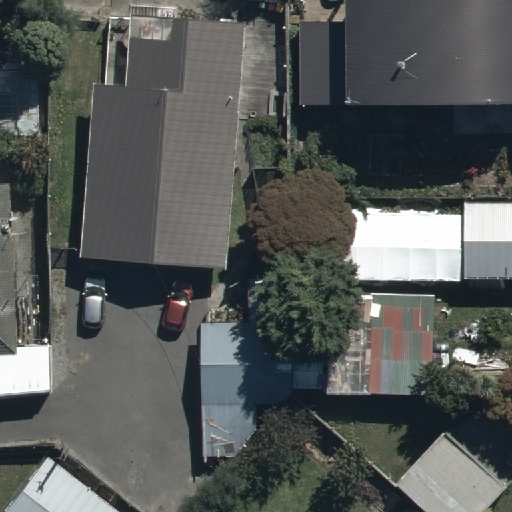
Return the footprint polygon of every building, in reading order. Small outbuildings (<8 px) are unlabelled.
[(511,0),(343,0),(344,22),(299,22),(299,103),(511,101),(511,0)] [(225,260),(243,13),(130,5),(126,72),(93,69),(79,250),(225,260)] [(35,60),(0,60),(0,133),(36,134),(35,60)] [(7,175),(0,175),(0,386),(47,386),(47,336),(8,336),(7,175)] [(511,194),(460,195),(460,266),(511,266),(511,194)] [(248,317),(199,317),(200,449),(235,449),(258,419),(258,397),(294,397),(294,269),(248,269),(248,317)] [(416,500),(428,511),(498,511),(488,503),(510,479),(446,422),(398,476),(419,495),(416,500)] [(124,511),(40,445),(0,495),(0,511),(124,511)] [(428,511),(416,500),(404,511),(428,511)]
